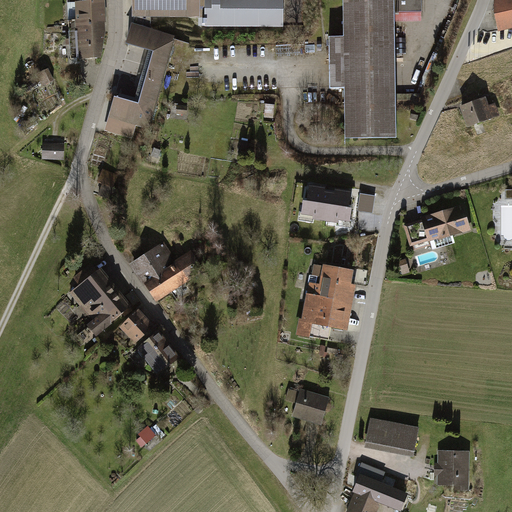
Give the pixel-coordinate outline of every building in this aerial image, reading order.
[(206,15),(206,0),(134,0),(135,14),(151,14),(206,15)] [(206,0),(206,15),(206,26),(283,26),(283,0),(206,0)] [(329,38),(330,89),(345,89),(346,138),(397,137),(395,13),(394,0),(353,0),(344,0),(344,34),(332,34),(332,38),(329,38)] [(394,0),(395,13),(422,12),(421,0),(394,0)] [(69,3),(70,26),(104,23),(102,1),(69,3)] [(511,4),(495,9),(499,29),(511,26),(511,4)] [(135,110),(137,113),(135,122),(157,129),(169,116),(190,43),(151,32),(151,14),(135,14),(134,28),(130,42),(157,50),(141,107),(136,106),(135,110)] [(70,26),(70,38),(104,36),(104,23),(70,26)] [(102,45),(104,36),(70,38),(72,59),(100,58),(100,46),(102,45)] [(135,110),(136,106),(117,100),(113,116),(135,122),(137,113),(135,110)] [(483,100),(462,108),(469,127),(498,116),(494,105),(486,108),(483,100)] [(62,147),(46,146),(46,157),(62,157),(62,147)] [(99,195),(116,201),(119,190),(114,188),(117,179),(103,173),(100,183),(103,184),(99,195)] [(314,219),(326,220),(330,193),(325,192),(326,189),(310,187),(308,203),(305,203),(303,214),(314,215),(314,219)] [(335,194),(330,193),(326,220),(339,222),(339,219),(350,221),(351,210),(348,210),(351,193),(336,190),(335,194)] [(374,196),(361,195),(359,211),(372,213),(374,196)] [(463,208),(424,219),(425,222),(408,227),(412,244),(430,238),(433,250),(455,243),(453,234),(469,229),(463,208)] [(163,244),(135,262),(149,284),(147,285),(156,298),(170,289),(177,300),(194,290),(187,280),(202,270),(191,254),(177,264),(163,244)] [(311,284),(311,285),(348,292),(352,293),(353,285),(349,285),(352,272),(327,268),(316,266),(314,276),(310,275),(309,284),(311,284)] [(81,286),(73,292),(83,305),(85,303),(98,319),(91,325),(98,334),(107,327),(106,327),(114,320),(114,321),(123,314),(125,316),(131,311),(109,283),(107,285),(93,267),(76,280),(81,286)] [(311,285),(307,303),(345,310),(348,292),(311,285)] [(341,328),(345,310),(307,303),(304,321),(301,320),(299,335),(314,338),(317,323),(341,328)] [(138,312),(122,327),(137,343),(155,326),(148,319),(146,321),(138,312)] [(168,346),(158,333),(143,345),(149,353),(144,357),(159,375),(179,359),(172,351),(169,353),(165,348),(168,346)] [(298,400),(294,413),(307,416),(308,414),(312,416),(311,419),(323,422),(329,399),(301,391),(300,393),(290,390),(287,397),(298,400)] [(416,431),(372,422),(368,442),(413,451),(416,431)] [(156,436),(148,427),(139,435),(147,443),(156,436)] [(467,452),(441,452),(441,466),(438,466),(438,473),(440,473),(440,484),(467,485),(467,452)] [(355,491),(360,493),(378,500),(395,507),(401,492),(361,476),(355,491)] [(373,511),(378,500),(360,493),(352,511),(373,511)]
